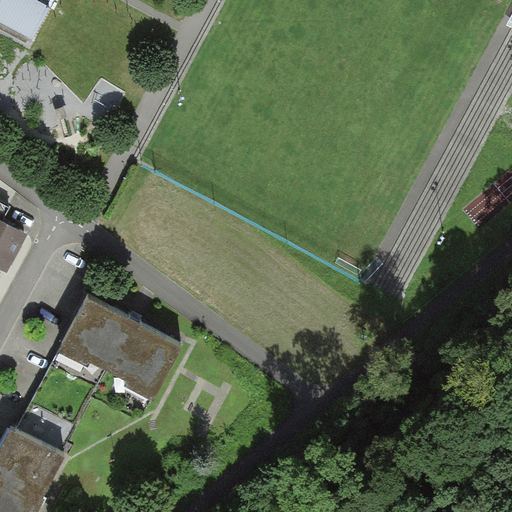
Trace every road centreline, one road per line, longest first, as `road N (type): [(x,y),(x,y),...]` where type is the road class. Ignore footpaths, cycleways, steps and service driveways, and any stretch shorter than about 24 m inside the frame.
road 1 (residential): [(64,213),(325,400)]
road 2 (residential): [(0,331),(64,213)]
